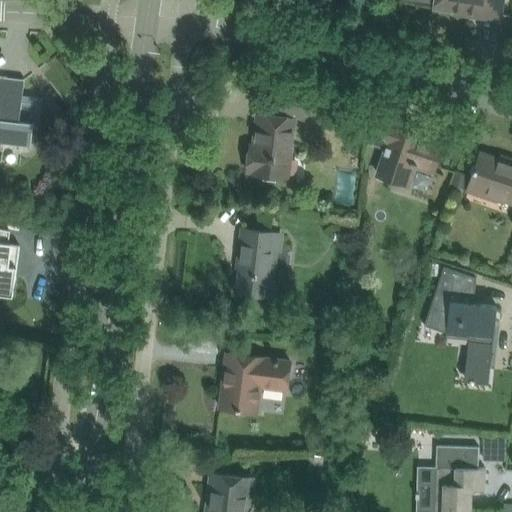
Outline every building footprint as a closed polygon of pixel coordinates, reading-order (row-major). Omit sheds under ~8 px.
[(402,0),(435,5),(434,8),(454,11),(455,9),(466,10),(465,15),(500,20),(503,0),(402,0)] [(35,103),(22,101),(25,79),(1,76),(0,82),(0,140),(31,144),(35,103)] [(248,154),(247,162),(249,164),(248,170),(252,171),(251,175),(288,179),(290,160),(294,118),(305,121),(312,93),(278,84),(270,115),(259,114),(255,146),(251,145),(250,152),(248,154)] [(382,113),(372,141),(388,146),(378,174),(391,178),(392,173),(407,178),(412,162),(434,169),(443,146),(432,142),(431,144),(414,138),(417,129),(401,124),(402,120),(382,113)] [(481,152),(470,185),(498,195),(497,198),(511,203),(511,160),(511,162),(481,152)] [(0,294),(14,296),(16,280),(17,277),(16,277),(17,266),(10,266),(12,245),(20,246),(20,245),(20,244),(9,243),(11,230),(0,227),(0,294)] [(283,252),(285,234),(244,229),(240,262),(243,262),(240,292),(274,296),(278,252),(283,252)] [(444,266),(425,324),(447,332),(447,334),(448,334),(448,332),(470,334),(468,352),(474,352),(472,366),(487,367),(487,368),(491,368),(497,305),(474,302),(477,277),(444,266)] [(221,407),(258,412),(261,386),(287,389),(290,362),(228,354),(221,407)] [(483,434),(483,458),(506,458),(506,435),(483,434)] [(438,443),(435,511),(472,511),(473,489),(486,490),(486,466),(479,466),(480,445),(438,443)] [(251,491),(253,477),(212,472),(207,511),(243,511),(246,490),(251,491)]
